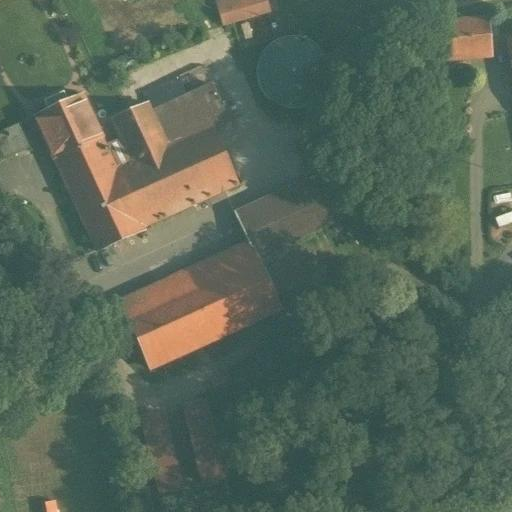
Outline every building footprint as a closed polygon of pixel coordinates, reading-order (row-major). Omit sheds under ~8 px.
[(265,0),(221,0),(214,2),(221,26),(269,13),(265,0)] [(489,20),(443,24),(446,61),(492,58),(489,20)] [(302,37),(296,36),(284,37),(273,43),(265,51),(260,62),(259,74),(262,86),(269,96),(278,102),(289,106),(299,106),(311,102),(322,92),(328,81),(329,68),(328,61),(322,50),(313,42),(302,37)] [(107,147),(145,229),(237,186),(214,130),(229,122),(212,85),(152,112),(145,104),(112,119),(120,141),(107,147)] [(145,229),(107,147),(80,95),(66,101),(62,93),(44,102),(48,110),(33,116),(96,252),(145,229)] [(5,129),(0,131),(0,161),(17,154),(5,129)] [(354,213),(333,169),(234,215),(253,255),(124,314),(149,369),(279,309),(261,272),(299,255),(293,241),(354,213)] [(188,396),(145,406),(162,478),(205,467),(188,396)]
